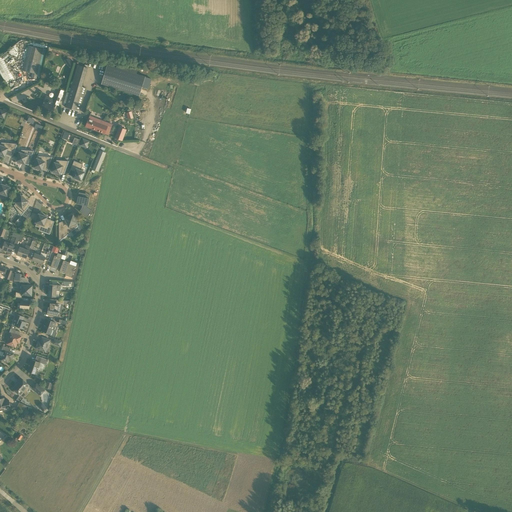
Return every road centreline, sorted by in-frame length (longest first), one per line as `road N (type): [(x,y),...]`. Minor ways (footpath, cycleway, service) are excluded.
road 1 (residential): [(169,170),(0,104)]
road 2 (residential): [(0,261),(26,270),(40,291),(16,373),(0,389)]
